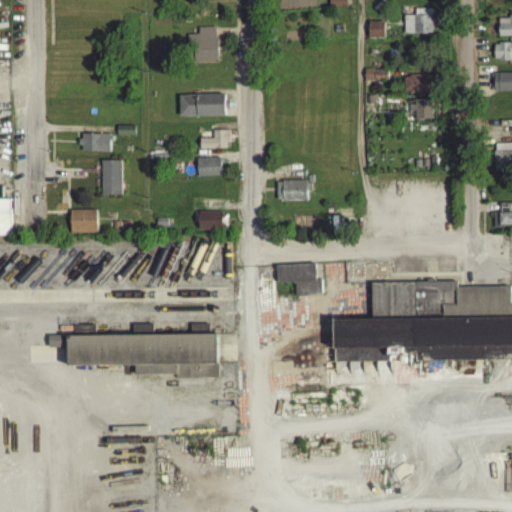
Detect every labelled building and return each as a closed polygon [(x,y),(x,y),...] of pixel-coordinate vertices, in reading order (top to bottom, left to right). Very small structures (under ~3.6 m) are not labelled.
[(344,0),(328,0),(329,12),(345,12),(344,0)] [(403,41),(432,40),(431,15),(414,15),(414,21),(403,22),(403,41)] [(511,42),(511,22),(497,22),(498,42),(511,42)] [(383,44),(384,27),(368,27),(367,44),(383,44)] [(187,69),(217,68),(217,33),(197,33),(198,40),(187,40),(187,69)] [(511,49),(494,50),(494,66),(511,66),(511,49)] [(363,87),(387,88),(387,75),(364,74),(363,87)] [(493,98),(511,97),(511,78),(493,79),(493,98)] [(435,99),(434,81),(402,82),(403,99),(435,99)] [(178,101),(178,123),(224,122),(224,100),(178,101)] [(432,107),(408,107),(409,118),(414,118),(415,125),(432,125),(432,107)] [(134,141),(134,131),(116,132),(116,142),(134,141)] [(228,137),(213,136),(212,145),(199,145),(199,154),(228,155),(228,137)] [(109,158),(110,140),(80,139),(79,157),(109,158)] [(511,177),(511,169),(511,168),(511,149),(494,150),(494,177),(511,177)] [(219,164),(196,164),(196,183),(220,182),(219,164)] [(120,201),(121,167),(101,167),(100,201),(120,201)] [(276,187),(276,208),(306,207),(305,187),(276,187)] [(0,242),(10,242),(9,205),(1,205),(0,193),(0,192),(0,242)] [(511,219),(511,220),(511,208),(499,209),(500,219),(494,219),(494,233),(511,232),(511,219)] [(69,239),(96,239),(95,216),(69,216),(69,239)] [(198,236),(226,236),(227,218),(198,218),(198,236)] [(276,289),(295,289),(295,302),(321,302),(321,286),(315,286),(315,270),(276,271),(276,289)] [(371,288),(371,326),(335,325),(334,368),(389,368),(389,355),(407,355),(407,354),(416,354),(416,365),(511,366),(511,309),(510,310),(510,294),(457,293),(457,289),(371,288)] [(208,340),(208,330),(190,330),(189,339),(208,340)] [(216,341),(95,341),(95,331),(73,331),(73,342),(67,342),(68,372),(135,372),(135,381),(175,381),(175,384),(217,384),(216,341)] [(132,340),(153,340),(153,331),(132,331),(132,340)] [(66,341),(72,341),(72,333),(65,333),(65,340),(47,340),(48,355),(67,355),(66,341)]
